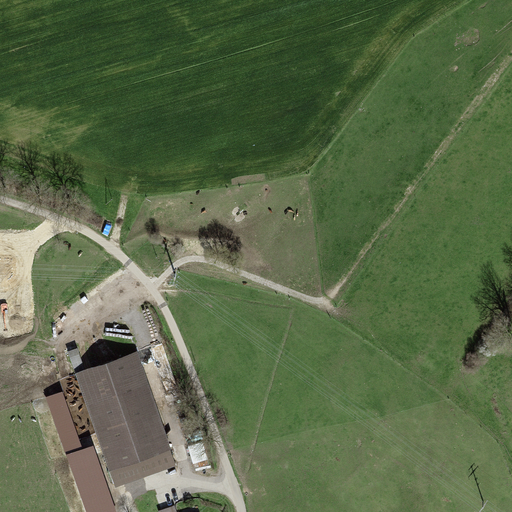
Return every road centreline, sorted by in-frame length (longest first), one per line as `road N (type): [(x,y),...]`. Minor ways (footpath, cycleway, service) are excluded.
road 1 (track): [(511,54),(328,297),(308,299),(200,258),(174,265),(151,288)]
road 2 (track): [(151,288),(176,332),(241,511)]
road 3 (track): [(0,198),(90,234),(151,288)]
